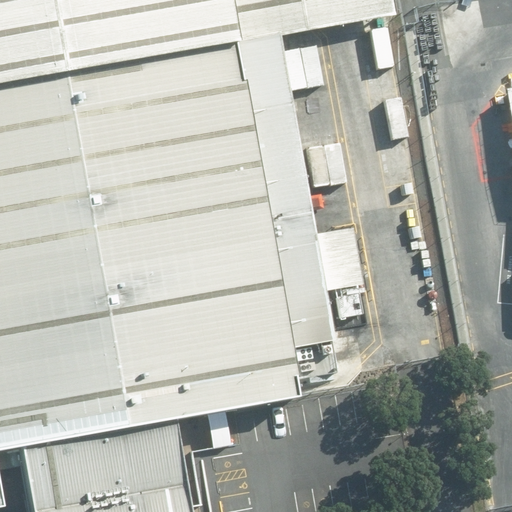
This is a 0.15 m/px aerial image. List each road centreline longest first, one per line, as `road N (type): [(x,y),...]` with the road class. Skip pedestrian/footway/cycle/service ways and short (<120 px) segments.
road 1 (unknown): [(496,511),(451,89),(460,54),(478,32),(511,20)]
road 2 (unknown): [(314,0),(424,511)]
